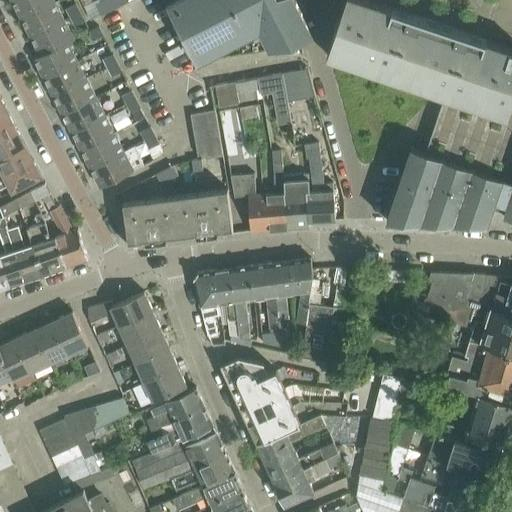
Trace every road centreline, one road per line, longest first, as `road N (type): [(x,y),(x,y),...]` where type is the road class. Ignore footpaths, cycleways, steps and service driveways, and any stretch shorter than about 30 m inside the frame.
road 1 (residential): [(172,259),(311,240),(511,251)]
road 2 (unclassified): [(172,259),(197,354),(267,511)]
road 3 (residential): [(0,43),(120,271)]
road 4 (residential): [(0,317),(120,271)]
